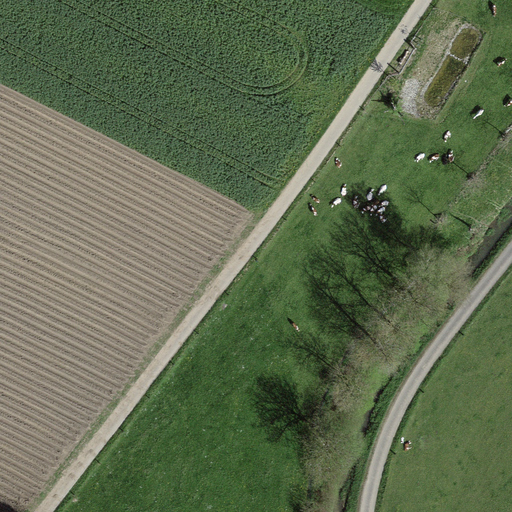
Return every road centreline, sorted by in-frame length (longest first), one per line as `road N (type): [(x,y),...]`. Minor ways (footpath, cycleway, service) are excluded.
road 1 (track): [(422,0),(341,121),(42,511)]
road 2 (unclassified): [(511,250),(406,395),(366,511)]
